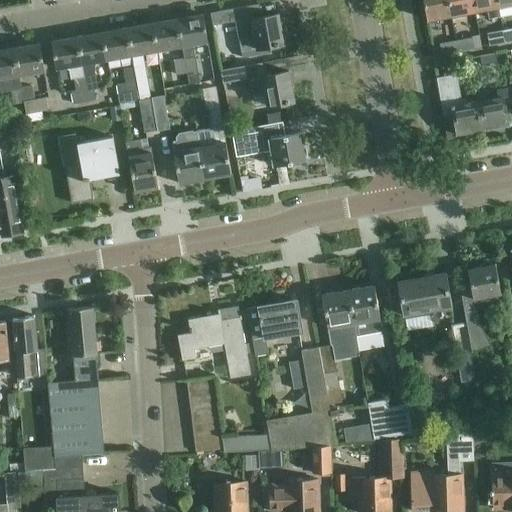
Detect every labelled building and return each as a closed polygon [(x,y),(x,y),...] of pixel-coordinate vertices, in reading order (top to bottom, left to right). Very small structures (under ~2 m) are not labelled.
[(451,16),(448,0),(423,0),(428,21),(451,16)] [(475,12),(472,0),(448,0),(451,16),(475,12)] [(498,8),(496,0),(472,0),(475,12),(489,10),(490,19),(500,18),(498,8)] [(285,44),(279,15),(263,18),(260,4),(211,14),(214,26),(236,22),(242,53),(285,44)] [(202,15),(177,20),(182,47),(184,59),(194,57),(192,46),(207,43),(202,15)] [(182,47),(177,20),(152,25),(157,52),(182,47)] [(157,52),(152,25),(126,29),(132,56),(134,68),(145,66),(143,54),(157,52)] [(132,56),(126,29),(102,34),(107,61),(132,56)] [(511,32),(503,34),(505,44),(511,42),(511,32)] [(107,61),(102,34),(77,38),(82,66),(107,61)] [(505,44),(503,34),(487,37),(489,47),(505,44)] [(82,66),(77,38),(51,43),(56,70),(69,67),(71,79),(74,78),(77,90),(71,91),(74,103),(89,100),(84,77),(82,66)] [(471,40),(457,43),(458,53),(473,50),(471,40)] [(458,53),(457,43),(440,46),(442,55),(458,53)] [(40,44),(14,49),(20,76),(45,72),(40,44)] [(0,80),(20,76),(14,49),(0,51),(0,80)] [(496,63),(495,55),(479,57),(480,66),(496,63)] [(194,57),(184,59),(187,74),(189,86),(199,84),(197,72),(194,57)] [(187,74),(184,59),(174,61),(176,76),(187,74)] [(295,102),(290,72),(265,77),(263,63),(222,71),(224,84),(251,79),(254,96),(266,94),(268,107),(295,102)] [(145,66),(134,68),(140,100),(151,98),(150,94),(145,66)] [(140,100),(134,68),(123,70),(126,84),(116,86),(120,104),(130,102),(140,100)] [(95,75),(84,77),(89,100),(96,99),(95,90),(98,89),(95,75)] [(456,77),(438,80),(445,115),(453,113),(457,135),(483,130),(477,103),(467,105),(466,101),(461,102),(456,77)] [(48,111),(46,98),(35,100),(32,86),(22,88),(25,103),(27,115),(48,111)] [(25,103),(22,88),(11,90),(14,105),(25,103)] [(215,88),(202,90),(206,112),(208,111),(212,129),(222,127),(215,88)] [(506,104),(511,102),(511,93),(511,89),(497,91),(499,99),(477,103),(483,130),(510,125),(506,104)] [(171,130),(165,97),(165,96),(153,98),(158,131),(158,132),(171,130)] [(158,131),(153,98),(151,98),(140,100),(146,133),(158,131)] [(306,162),(301,134),(285,137),(283,123),(233,132),(237,157),(273,151),(276,167),(292,164),(292,167),(301,165),(301,163),(306,162)] [(231,175),(225,143),(222,127),(212,129),(210,130),(213,145),(200,147),(205,180),(231,175)] [(200,147),(197,132),(181,134),(179,138),(179,142),(172,143),(180,185),(205,180),(200,147)] [(94,200),(91,186),(90,180),(120,174),(113,138),(78,144),(81,164),(66,167),(73,204),(94,200)] [(151,148),(149,148),(142,150),(141,141),(126,143),(135,193),(159,188),(151,148)] [(24,233),(14,177),(5,179),(0,151),(0,227),(2,237),(24,233)] [(459,282),(467,324),(472,352),(475,351),(490,344),(480,324),(477,309),(503,305),(496,265),(495,265),(487,263),(480,268),(469,270),(471,280),(459,282)] [(399,282),(404,315),(428,311),(431,318),(443,316),(442,313),(452,311),(446,274),(399,282)] [(375,287),(349,291),(356,336),(383,331),(375,287)] [(349,291),(322,296),(326,321),(331,346),(332,346),(334,359),(360,354),(356,336),(349,291)] [(302,333),(297,301),(247,309),(256,357),(268,355),(265,339),(302,333)] [(251,376),(241,321),(239,307),(219,310),(220,321),(214,322),(213,315),(189,320),(190,328),(189,328),(190,333),(178,335),(183,361),(197,358),(195,350),(225,345),(231,379),(251,376)] [(98,354),(95,321),(93,308),(69,310),(73,357),(74,357),(76,381),(49,383),(55,446),(56,457),(57,467),(83,466),(83,455),(105,453),(98,379),(99,379),(97,354),(98,354)] [(38,350),(35,321),(35,316),(14,320),(18,377),(48,375),(46,350),(38,350)] [(0,360),(10,360),(6,321),(0,322),(0,386),(2,387),(0,367),(0,360)] [(472,352),(467,324),(453,327),(457,354),(472,352)] [(334,359),(332,346),(331,346),(319,349),(328,404),(341,402),(334,359)] [(335,444),(328,404),(319,349),(302,352),(312,413),(266,421),(269,434),(271,449),(312,446),(335,444)] [(216,389),(215,377),(187,381),(188,393),(216,389)] [(218,401),(216,389),(188,393),(190,405),(218,401)] [(11,416),(21,415),(19,393),(9,393),(11,416)] [(388,396),(368,400),(374,435),(410,429),(405,401),(389,404),(388,396)] [(219,413),(218,401),(190,405),(191,417),(219,413)] [(221,425),(219,413),(191,417),(193,429),(221,425)] [(222,437),(221,425),(193,429),(194,441),(222,437)] [(463,510),(461,474),(461,461),(474,461),(472,433),(447,434),(449,475),(431,475),(431,471),(411,472),(412,500),(410,500),(410,505),(412,505),(412,511),(432,511),(463,510)] [(271,449),(269,434),(223,439),(224,449),(225,454),(271,449)] [(224,449),(223,439),(222,437),(194,441),(196,453),(224,449)] [(390,511),(390,478),(403,477),(402,439),(380,440),(382,477),(348,478),(349,495),(359,495),(359,511),(390,511)] [(330,445),(312,446),(313,472),(331,472),(330,445)] [(57,469),(57,467),(56,457),(55,446),(23,448),(25,472),(46,470),(57,469)] [(251,456),(240,456),(241,470),(251,469),(251,456)] [(85,496),(84,477),(83,466),(57,467),(57,469),(46,470),(47,500),(58,499),(58,511),(120,511),(120,495),(85,496)] [(511,472),(492,473),(494,510),(511,508),(511,472)] [(21,511),(19,473),(5,474),(7,505),(0,505),(0,511),(21,511)] [(287,480),(287,483),(270,484),(270,511),(318,511),(318,479),(287,480)] [(246,511),(246,482),(216,483),(216,511),(246,511)] [(332,485),(331,503),(342,504),(343,485),(332,485)]
